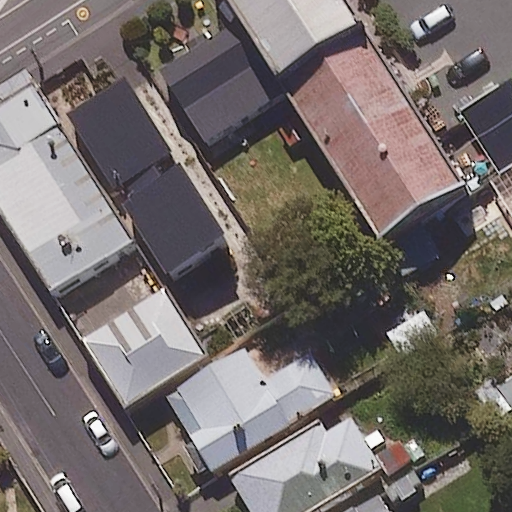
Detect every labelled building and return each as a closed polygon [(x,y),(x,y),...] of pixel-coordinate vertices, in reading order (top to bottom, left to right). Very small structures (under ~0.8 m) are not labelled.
[(474,194),(349,0),(225,0),(243,26),(289,98),(386,250),(474,194)] [(191,57),(162,76),(209,149),(289,98),(243,26),(214,45),(206,33),(185,47),(191,57)] [(137,248),(30,74),(0,92),(0,213),(55,298),(137,248)] [(511,83),(461,117),(502,180),(511,173),(511,83)] [(175,158),(129,86),(72,122),(117,194),(128,187),(156,170),(175,158)] [(169,188),(156,170),(128,187),(141,206),(126,215),(172,284),(231,246),(186,177),(169,188)] [(212,363),(168,293),(86,344),(130,414),(212,363)] [(438,338),(426,319),(410,330),(406,324),(389,335),(405,360),(438,338)] [(269,384),(250,353),(167,403),(195,448),(186,453),(202,478),(211,472),(214,478),(339,402),(312,357),(269,384)] [(511,382),(500,390),(495,382),(476,395),(496,427),(511,416),(511,382)] [(329,439),(322,426),(231,482),(249,511),(324,511),(385,475),(354,424),(329,439)] [(389,511),(373,487),(334,511),(389,511)]
